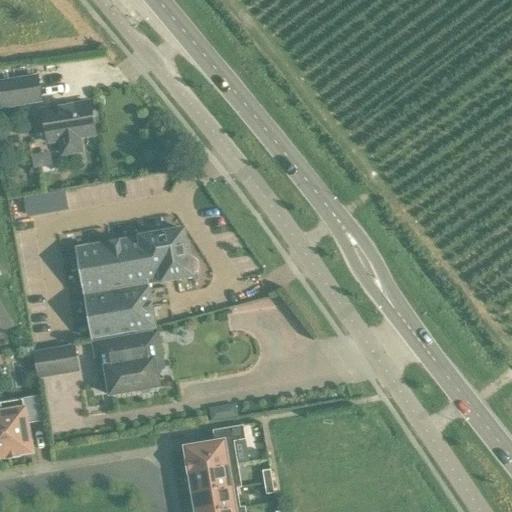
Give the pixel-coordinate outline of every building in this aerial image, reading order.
[(0,94),(2,107),(41,100),(38,77),(0,82),(0,94)] [(94,126),(98,122),(96,113),(92,111),(90,103),(43,110),(48,142),(61,140),(63,154),(81,151),(79,137),(96,134),(94,126)] [(156,329),(149,283),(148,280),(162,278),(163,283),(171,281),(193,278),(192,274),(195,274),(198,271),(196,259),(192,256),(189,256),(184,229),(76,246),(93,339),(136,331),(136,332),(156,329)] [(154,360),(161,359),(157,333),(94,343),(100,379),(107,377),(110,395),(137,391),(143,394),(149,393),(153,388),(159,387),(154,360)] [(39,377),(78,370),(74,346),(35,353),(39,377)] [(37,396),(0,402),(0,403),(9,458),(19,456),(33,453),(30,435),(28,424),(42,421),(37,396)] [(9,458),(0,403),(0,458),(6,458),(6,459),(9,458)] [(215,443),(185,448),(187,461),(186,462),(188,474),(189,475),(189,474),(238,466),(234,441),(246,439),(244,426),(213,431),(215,443)] [(238,466),(189,474),(193,496),(237,488),(242,488),(238,466)] [(262,471),(264,483),(272,482),(270,470),(262,471)] [(272,482),(264,483),(266,495),(274,494),(272,482)] [(193,496),(195,511),(216,511),(240,508),(237,488),(193,496)]
